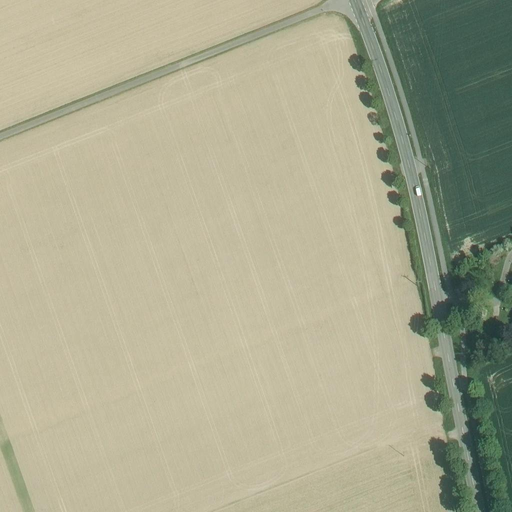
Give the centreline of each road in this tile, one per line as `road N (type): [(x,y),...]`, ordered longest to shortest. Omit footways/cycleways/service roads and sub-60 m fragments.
road 1 (secondary): [(356,1),(419,209),(479,511)]
road 2 (unclassified): [(356,1),(0,137)]
